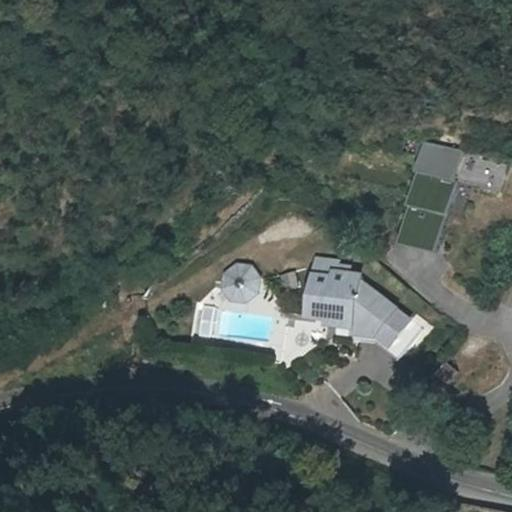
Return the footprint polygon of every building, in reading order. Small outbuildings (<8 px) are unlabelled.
[(464,151),(426,141),(419,171),(457,180),(464,151)] [(458,182),(418,173),(411,205),(450,214),(458,182)] [(449,215),(410,206),(401,244),(440,253),(449,215)] [(311,262),(310,279),(330,280),(331,275),(345,275),(345,267),(332,266),(332,263),(311,262)] [(238,266),(226,275),(224,290),(233,302),(247,304),(260,295),(262,281),(253,268),(238,266)] [(330,280),(310,279),(309,320),(338,321),(337,326),(355,327),(355,334),(379,335),(407,353),(425,327),(360,282),(359,276),(345,275),(331,275),(330,280)]
